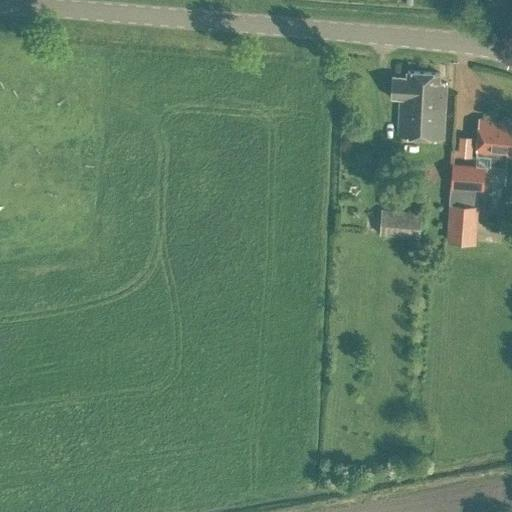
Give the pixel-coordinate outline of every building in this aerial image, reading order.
[(440,72),(407,70),(407,77),(392,76),(391,97),(400,97),(398,135),(444,138),(446,82),(439,81),(440,72)] [(506,166),(506,156),(511,156),(511,120),(479,118),(476,154),(491,155),(490,164),(506,166)] [(483,181),(484,167),(453,164),(450,203),(451,204),(448,239),(472,241),(475,205),(463,204),(465,179),(483,181)] [(383,188),(382,205),(395,205),(396,189),(383,188)] [(419,213),(413,213),(381,212),(380,238),(419,240),(419,213)]
